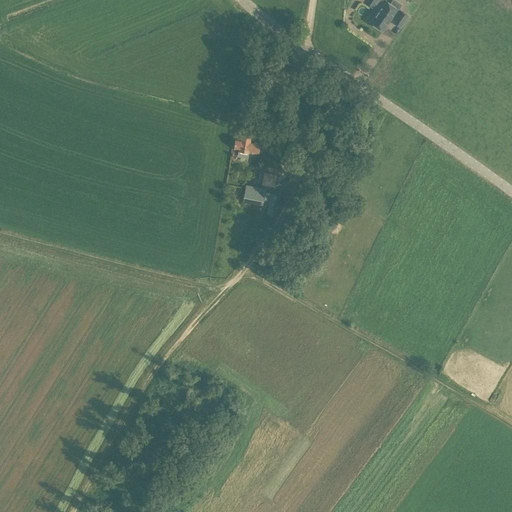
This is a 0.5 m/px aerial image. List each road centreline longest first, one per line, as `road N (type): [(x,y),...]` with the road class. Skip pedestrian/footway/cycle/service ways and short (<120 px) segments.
road 1 (unclassified): [(511,193),(244,0)]
road 2 (track): [(244,266),(511,422)]
road 3 (track): [(229,282),(158,369),(77,511)]
road 4 (track): [(244,266),(272,234),(296,181),(301,43)]
road 5 (track): [(0,235),(201,285),(229,282)]
